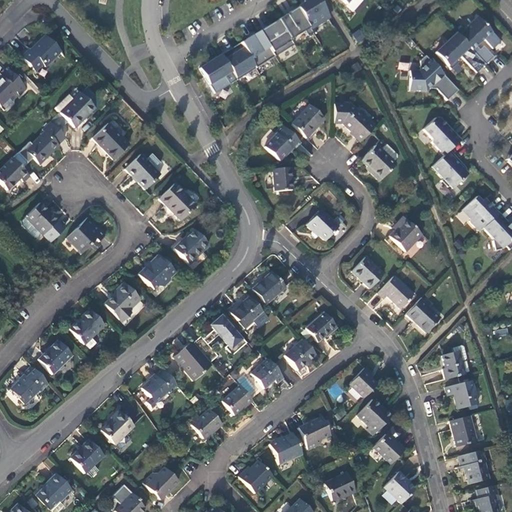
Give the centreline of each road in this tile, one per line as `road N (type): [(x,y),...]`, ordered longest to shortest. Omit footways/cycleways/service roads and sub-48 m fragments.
road 1 (residential): [(13,460),(236,270),(252,236)]
road 2 (residential): [(0,363),(48,309),(129,243),(130,218),(89,180),(72,183)]
road 3 (residential): [(376,333),(206,472)]
road 4 (residential): [(376,333),(414,388),(443,511)]
road 5 (residential): [(175,86),(142,98),(44,0)]
road 6 (residential): [(511,69),(473,113),(483,163),(511,194)]
road 7 (residential): [(316,278),(364,217),(327,164)]
road 8 (residential): [(175,86),(242,205)]
